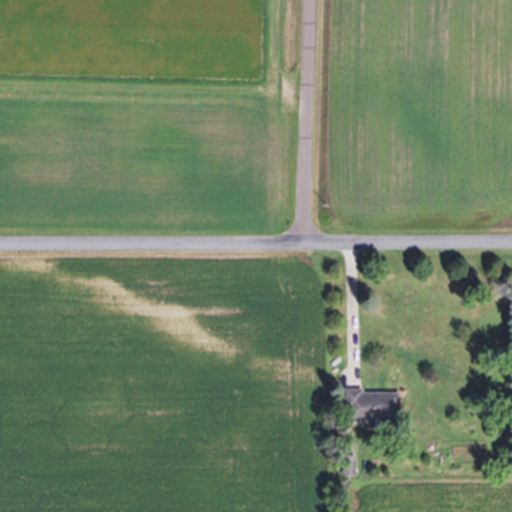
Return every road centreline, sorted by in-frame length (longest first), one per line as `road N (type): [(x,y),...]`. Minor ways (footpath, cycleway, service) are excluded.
road 1 (residential): [(511,248),(0,249)]
road 2 (residential): [(316,250),(318,0)]
